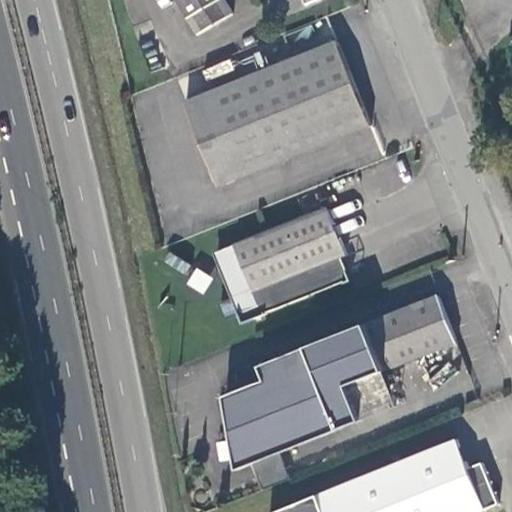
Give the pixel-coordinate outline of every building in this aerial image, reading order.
[(229,23),(214,0),(167,0),(194,43),(229,23)] [(217,191),(367,133),(333,50),(184,108),(217,191)] [(338,291),(348,286),(339,262),(343,260),(324,215),(214,260),(236,318),(232,319),(237,331),(337,288),(338,291)] [(205,293),(212,276),(194,268),(187,285),(205,293)] [(326,398),(383,375),(452,348),(433,301),(255,372),(261,386),(217,404),(243,472),(340,433),(326,398)] [(397,410),(383,375),(326,398),(340,433),(397,410)] [(487,511),(494,509),(477,468),(463,474),(451,446),(292,511),(487,511)]
